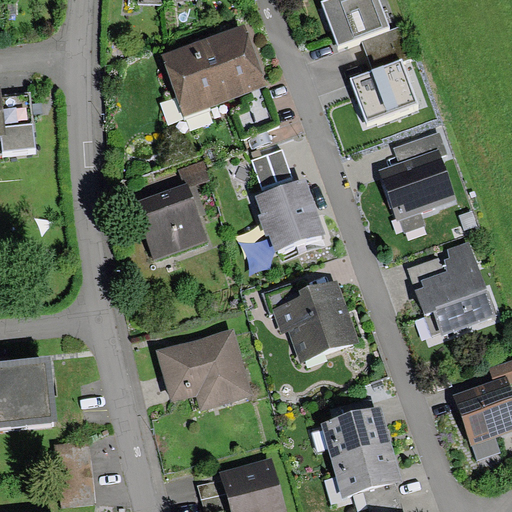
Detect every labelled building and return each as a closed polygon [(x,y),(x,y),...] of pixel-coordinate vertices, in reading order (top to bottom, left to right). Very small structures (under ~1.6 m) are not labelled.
[(390,28),(379,0),(328,0),(323,2),(339,47),(362,39),(390,28)] [(243,24),(160,55),(183,117),(267,85),(243,24)] [(362,39),(374,71),(402,61),(413,57),(401,24),(390,28),(362,39)] [(418,104),(402,61),(374,71),(352,79),(368,122),(418,104)] [(20,91),(0,92),(0,152),(26,150),(20,91)] [(395,148),(400,163),(439,150),(441,157),(447,155),(439,133),(395,148)] [(282,150),(253,161),(264,187),(292,176),(282,150)] [(441,157),(439,150),(400,163),(379,170),(397,222),(401,220),(406,233),(426,227),(421,211),(455,199),(441,157)] [(204,162),(179,171),(183,185),(186,184),(187,188),(211,181),(204,162)] [(305,179),(255,197),(276,252),(326,233),(305,179)] [(183,185),(136,201),(157,261),(208,243),(187,188),(186,184),(183,185)] [(449,254),(408,269),(432,335),(442,332),(444,337),(499,317),(471,241),(447,249),(449,254)] [(293,281),(264,292),(269,311),(273,311),(281,333),(288,331),(300,364),(360,344),(338,280),(297,294),(293,281)] [(232,329),(158,350),(172,400),(195,394),(200,414),(252,399),(232,329)] [(511,360),(490,368),(495,381),(506,377),(509,387),(511,385),(511,360)] [(0,367),(0,436),(62,429),(54,361),(0,367)] [(495,381),(453,397),(471,444),(472,443),(478,459),(500,451),(495,437),(511,430),(511,393),(509,387),(506,377),(495,381)] [(322,423),(333,457),(390,440),(380,406),(322,423)] [(402,479),(390,440),(333,457),(345,496),(364,490),(395,481),(402,479)] [(65,498),(96,496),(94,446),(63,447),(65,498)] [(286,511),(271,457),(220,471),(222,480),(230,509),(230,511),(286,511)] [(219,511),(230,509),(222,480),(199,487),(205,511),(219,511)] [(404,511),(395,481),(364,490),(370,511),(404,511)]
